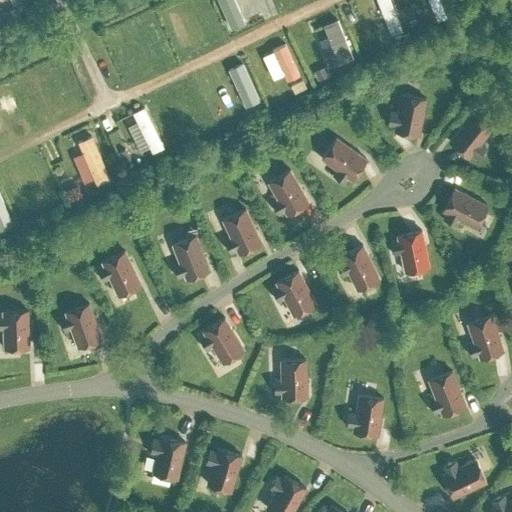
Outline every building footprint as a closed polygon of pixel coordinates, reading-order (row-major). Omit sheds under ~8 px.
[(375,0),(387,30),(400,25),(390,0),(375,0)] [(7,21),(21,16),(17,7),(3,13),(7,21)] [(155,12),(171,47),(182,42),(166,7),(155,12)] [(336,13),(314,22),(326,50),(347,41),(336,13)] [(397,47),(405,45),(401,34),(393,37),(397,47)] [(113,38),(116,70),(129,69),(128,53),(137,52),(136,36),(113,38)] [(258,47),(263,58),(268,56),(274,68),(292,60),(282,37),(258,47)] [(234,61),(223,65),(234,93),(245,88),(234,61)] [(326,63),(313,69),(317,78),(329,72),(326,63)] [(301,77),(290,82),(294,89),(305,85),(301,77)] [(22,79),(10,84),(24,118),(36,113),(22,79)] [(187,84),(175,89),(190,126),(202,121),(187,84)] [(418,132),(426,96),(401,91),(397,109),(390,108),(387,122),(394,123),(393,127),(418,132)] [(137,109),(126,114),(140,147),(151,142),(137,109)] [(477,156),(485,145),(480,140),(491,126),(472,110),(449,139),(469,154),(471,152),(477,156)] [(59,138),(78,178),(94,170),(75,130),(59,138)] [(351,177),(365,156),(336,135),(321,155),(336,166),(332,172),(344,180),(348,175),(351,177)] [(124,146),(115,150),(120,162),(129,158),(124,146)] [(3,157),(0,158),(0,177),(11,172),(3,157)] [(19,163),(35,200),(49,194),(33,157),(19,163)] [(286,211),(308,199),(290,167),(268,180),(277,196),(271,199),(278,212),(284,208),(286,211)] [(475,225),(486,202),(454,186),(442,208),(446,210),(442,216),(455,223),(458,216),(475,225)] [(238,250),(261,239),(245,206),(222,217),(230,234),(223,237),(230,250),(236,247),(238,250)] [(429,263),(421,228),(396,233),(397,236),(390,238),(393,252),(400,250),(404,269),(429,263)] [(185,276),(209,266),(195,232),(172,242),(179,259),(172,262),(177,275),(184,272),(185,276)] [(379,275),(362,242),(340,254),(341,257),(335,260),(341,273),(348,270),(356,286),(379,275)] [(140,281),(124,248),(101,259),(103,262),(96,265),(102,278),(109,275),(117,292),(140,281)] [(315,300),(298,268),(275,279),(277,283),(271,286),(277,299),(284,295),(292,312),(315,300)] [(101,335),(89,301),(65,309),(66,313),(59,315),(64,328),(71,326),(77,344),(101,335)] [(29,344),(27,308),(2,308),(2,312),(0,312),(0,326),(3,326),(3,345),(29,344)] [(473,338),(466,340),(465,340),(471,355),(478,352),(479,355),(503,347),(491,312),(467,321),(473,338)] [(243,346),(224,315),(203,328),(204,331),(198,335),(206,347),(212,344),(222,360),(243,346)] [(306,393),(305,357),(280,358),(280,376),(273,376),(274,391),(281,390),(281,394),(306,393)] [(441,411),(465,402),(452,368),(428,377),(435,395),(428,397),(433,411),(440,408),(441,411)] [(377,432),(383,396),(358,392),(355,410),(348,409),(345,423),(353,424),(352,428),(377,432)] [(185,440),(160,434),(160,437),(153,436),(149,450),(156,451),(152,469),(177,475),(185,440)] [(241,453),(217,445),(216,449),(209,447),(205,460),(212,462),(206,480),(231,488),(241,453)] [(486,479),(475,456),(458,464),(455,457),(442,464),(445,470),(442,472),(452,495),(486,479)] [(282,476),(276,473),(269,485),(275,489),(266,505),(278,511),(290,511),(306,486),(284,473),(282,476)] [(511,511),(511,495),(506,498),(503,492),(490,498),(493,504),(490,506),(493,511),(511,511)] [(328,505),(322,502),(316,511),(346,511),(330,502),(328,505)]
